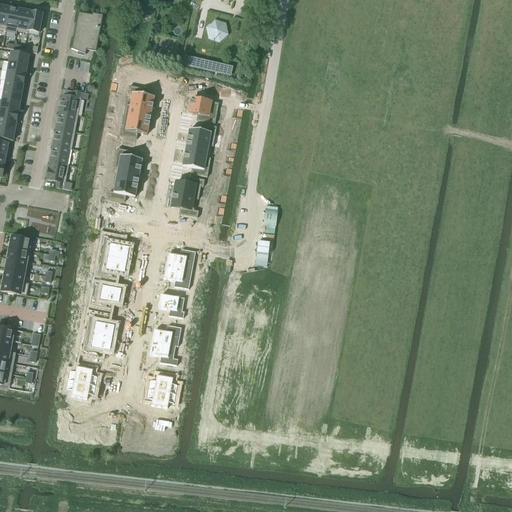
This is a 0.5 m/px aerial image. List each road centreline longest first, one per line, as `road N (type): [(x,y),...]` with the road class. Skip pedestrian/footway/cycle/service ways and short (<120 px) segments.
road 1 (residential): [(32,201),(69,0)]
road 2 (residential): [(154,227),(122,402)]
road 3 (residential): [(180,86),(154,227)]
road 4 (residential): [(32,201),(154,227)]
